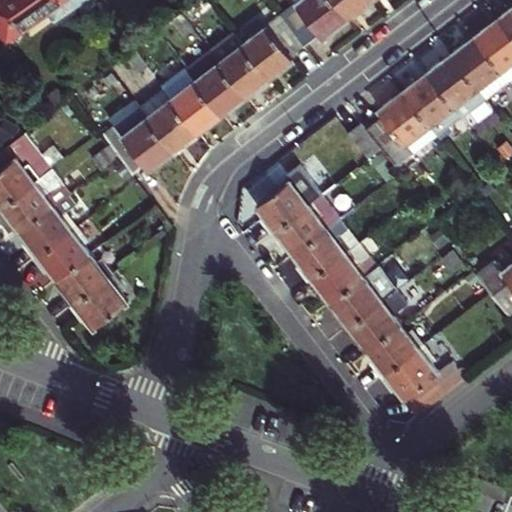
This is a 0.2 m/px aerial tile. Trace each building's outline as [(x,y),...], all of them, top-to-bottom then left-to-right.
[(55,20),(74,6),(69,0),(0,0),(0,31),(7,42),(50,12),(55,20)] [(336,0),(292,0),(293,1),(280,12),(305,44),(318,34),(321,38),(335,27),(349,17),(336,0)] [(336,0),(349,17),(361,8),(370,0),(336,0)] [(511,6),(511,7),(499,16),(511,33),(511,6)] [(182,11),(173,18),(185,34),(194,27),(182,11)] [(267,22),(243,40),(270,76),(282,67),(295,58),(291,54),(305,44),(280,12),(267,22)] [(511,78),(511,33),(499,16),(487,26),(475,35),(510,80),(511,78)] [(234,29),(210,48),(212,51),(219,59),(246,95),(258,86),(270,76),(243,40),(234,29)] [(108,49),(114,40),(108,35),(102,45),(108,49)] [(463,44),(451,53),(486,99),(510,80),(475,35),(463,44)] [(135,47),(126,54),(138,70),(147,63),(135,47)] [(212,51),(189,69),(195,78),(219,59),(212,51)] [(439,62),(427,71),(462,117),(486,99),(451,53),(439,62)] [(219,59),(195,78),(222,113),(234,104),(246,95),(219,59)] [(186,65),(162,83),(165,86),(199,131),(210,122),(222,113),(195,78),(189,69),(186,65)] [(462,117),(427,71),(415,80),(403,89),(436,133),(438,135),(462,117)] [(165,86),(141,104),(175,148),(187,140),(199,131),(165,86)] [(64,96),(57,87),(48,93),(55,103),(64,96)] [(436,133),(403,89),(391,99),(378,109),(383,115),(366,128),(382,148),(395,164),(411,152),(436,133)] [(141,104),(104,133),(111,143),(119,154),(133,172),(145,162),(149,169),(162,158),(175,148),(141,104)] [(0,134),(10,141),(18,129),(6,120),(0,129),(0,134)] [(366,128),(362,121),(349,132),(369,158),(382,148),(366,128)] [(0,207),(52,167),(25,132),(0,150),(0,160),(3,165),(0,167),(0,207)] [(93,157),(101,167),(119,154),(111,143),(93,157)] [(299,166),(288,174),(291,177),(300,188),(304,185),(315,199),(321,195),(299,166)] [(62,183),(64,182),(52,167),(0,207),(0,212),(3,217),(9,224),(14,220),(21,229),(69,192),(62,183)] [(272,232),(315,199),(304,185),(300,188),(291,177),(257,203),(266,214),(260,218),(266,225),(272,232)] [(67,211),(77,203),(69,192),(21,229),(28,238),(23,243),(28,250),(34,257),(77,224),(70,215),(67,211)] [(315,199),(272,232),(277,240),(283,247),(288,243),(295,252),(339,218),(321,195),(315,199)] [(339,218),(295,252),(303,262),(297,266),(303,273),(308,280),(348,250),(337,236),(347,229),(339,218)] [(84,242),(89,239),(77,224),(34,257),(40,264),(45,272),(51,268),(58,277),(91,251),(84,242)] [(452,239),(442,226),(430,235),(440,249),(452,239)] [(347,229),(337,236),(348,250),(358,243),(347,229)] [(348,250),(308,280),(314,288),(320,295),(325,291),(332,300),(379,264),(361,240),(358,243),(348,250)] [(467,259),(457,246),(440,258),(450,272),(467,259)] [(103,257),(98,261),(91,251),(58,277),(65,286),(59,290),(65,297),(71,305),(114,272),(103,257)] [(492,292),(509,314),(511,311),(511,261),(503,268),(495,258),(477,272),(492,292)] [(379,264),(332,300),(339,309),(334,313),(339,320),(345,328),(399,287),(381,263),(379,264)] [(121,289),(125,286),(114,272),(71,305),(76,312),(82,319),(87,315),(95,326),(129,301),(121,289)] [(399,287),(345,328),(351,335),(356,342),(362,338),(369,348),(403,321),(396,312),(410,301),(399,287)] [(403,321),(369,348),(376,357),(371,361),(376,368),(382,376),(425,342),(414,328),(410,331),(403,321)] [(425,342),(382,376),(387,383),(393,390),(398,386),(407,397),(441,371),(432,360),(436,357),(425,342)] [(441,371),(407,397),(420,413),(467,377),(454,360),(441,371)]
